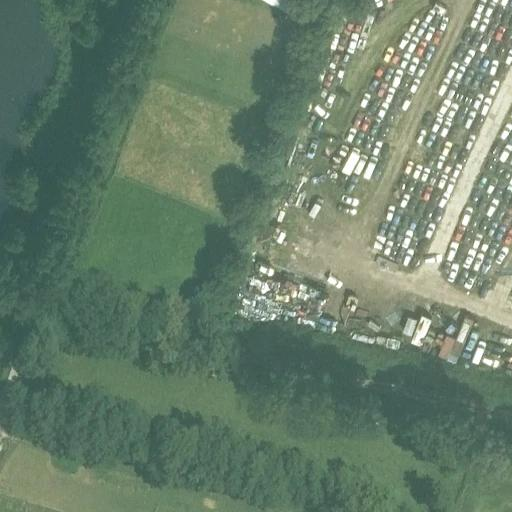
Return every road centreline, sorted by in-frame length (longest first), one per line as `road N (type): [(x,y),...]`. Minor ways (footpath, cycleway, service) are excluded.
road 1 (track): [(0,293),(511,418)]
road 2 (track): [(45,304),(160,0)]
